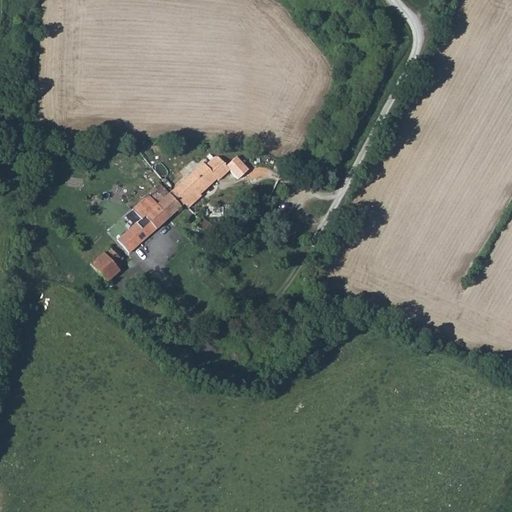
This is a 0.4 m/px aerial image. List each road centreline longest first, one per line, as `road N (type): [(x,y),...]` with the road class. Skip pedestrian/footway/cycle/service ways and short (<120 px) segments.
road 1 (residential): [(393,0),(419,31),(418,54),(322,227)]
road 2 (track): [(322,227),(296,273),(239,325)]
